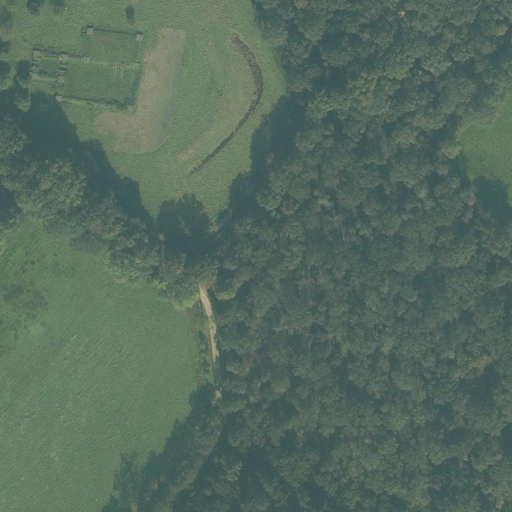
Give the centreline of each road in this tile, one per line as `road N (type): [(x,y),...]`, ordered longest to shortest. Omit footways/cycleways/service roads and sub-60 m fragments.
road 1 (unclassified): [(166,511),(218,430),(210,311),(191,286),(0,135)]
road 2 (track): [(187,283),(268,202),(342,88),(414,0)]
